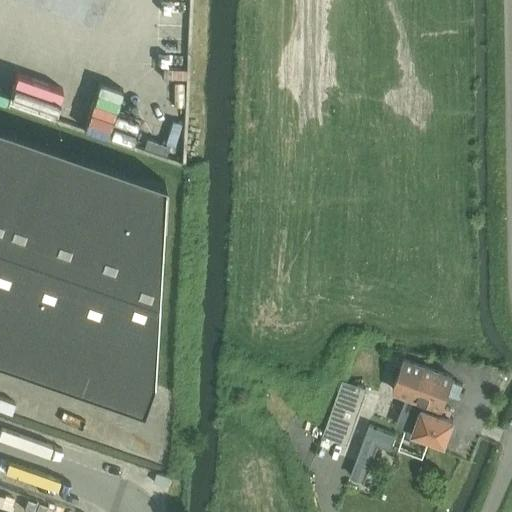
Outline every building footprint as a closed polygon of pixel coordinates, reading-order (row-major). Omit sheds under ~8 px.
[(153,381),(165,182),(0,124),(0,359),(143,410),(153,381)] [(453,377),(404,359),(393,390),(442,408),(453,377)] [(454,419),(418,407),(409,431),(445,443),(454,419)] [(370,426),(351,476),(364,481),(378,444),(390,448),(395,435),(370,426)] [(165,486),(167,477),(156,473),(153,482),(165,486)]
